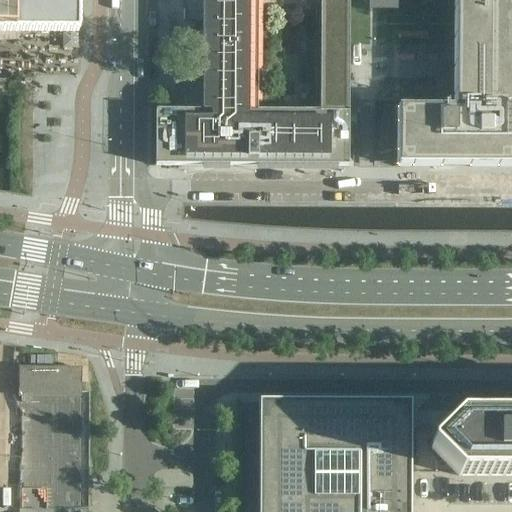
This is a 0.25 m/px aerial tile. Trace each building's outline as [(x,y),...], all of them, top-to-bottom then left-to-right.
[(0,0),(0,35),(80,36),(80,0),(0,0)] [(256,113),(256,0),(202,0),(202,113),(156,113),(155,167),(348,167),(348,114),(320,114),(256,113)] [(320,0),(320,114),(348,114),(348,0),(320,0)] [(397,168),(511,168),(511,0),(454,0),(454,108),(398,108),(397,168)] [(79,511),(81,369),(19,369),(18,414),(18,415),(16,415),(16,440),(18,440),(17,511),(79,511)] [(409,511),(410,405),(409,405),(409,404),(408,404),(408,403),(261,403),(260,403),(260,405),(259,405),(259,511),(409,511)] [(511,418),(459,418),(431,446),(431,449),(458,477),(511,477),(511,418)]
